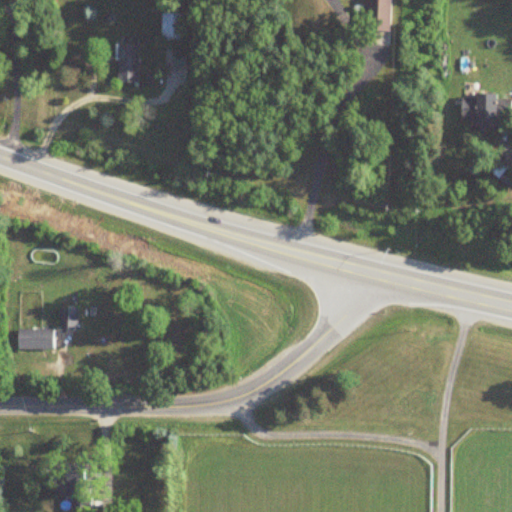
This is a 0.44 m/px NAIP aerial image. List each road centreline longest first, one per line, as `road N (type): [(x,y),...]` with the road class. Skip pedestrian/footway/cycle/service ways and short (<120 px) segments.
road 1 (secondary): [(0,155),(295,255),(511,307)]
road 2 (residential): [(382,277),(295,365),(232,400),(174,409),(0,408)]
